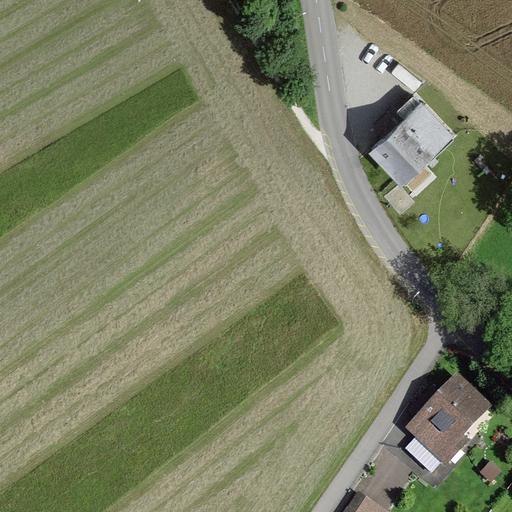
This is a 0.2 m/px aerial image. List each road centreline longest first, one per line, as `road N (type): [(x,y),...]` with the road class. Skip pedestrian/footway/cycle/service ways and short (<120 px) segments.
road 1 (residential): [(451,320),(410,279),(356,194),(329,106),(313,0)]
road 2 (track): [(230,0),(356,194)]
road 3 (residential): [(451,320),(322,511)]
